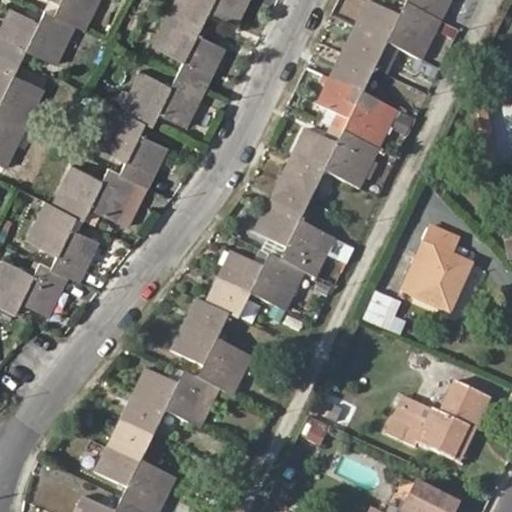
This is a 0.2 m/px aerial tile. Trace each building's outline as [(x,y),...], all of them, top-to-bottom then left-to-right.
[(79,25),(88,30),(102,0),(55,0),(61,3),(55,14),(79,25)] [(209,10),(239,24),(250,0),(175,0),(174,4),(205,19),(209,10)] [(406,0),(404,4),(441,22),(451,0),(406,0)] [(423,60),(441,22),(404,4),(398,17),(366,1),(354,25),(374,34),(379,24),(411,41),(405,53),(422,61),(423,60)] [(207,88),(227,49),(198,34),(205,19),(174,4),(153,46),(183,62),(177,74),(207,88)] [(27,49),(59,65),(79,25),(55,14),(47,10),(41,22),(11,8),(0,30),(0,51),(21,62),(27,49)] [(374,34),(354,25),(341,51),(374,68),(386,43),(401,51),(405,53),(411,41),(379,24),(374,34)] [(374,68),(388,76),(401,51),(386,43),(374,68)] [(0,115),(27,129),(46,90),(15,75),(21,62),(0,51),(0,100),(2,101),(0,103),(0,115)] [(380,104),(361,94),(374,68),(341,51),(328,78),(349,88),(343,100),(375,115),(380,104)] [(159,113),(187,127),(207,88),(177,74),(172,85),(141,70),(121,110),(148,123),(153,125),(159,113)] [(380,104),(375,115),(343,100),(349,88),(328,78),(315,104),(337,115),(347,120),(342,132),(378,150),(397,112),(380,104)] [(138,183),(149,188),(170,147),(143,133),(148,123),(121,110),(115,107),(96,145),(127,162),(120,174),(138,183)] [(477,112),(480,162),(496,161),(493,110),(477,112)] [(0,163),(8,167),(27,129),(0,115),(0,163)] [(337,115),(332,127),(342,132),(347,120),(337,115)] [(342,132),(332,127),(325,140),(335,146),(342,132)] [(343,182),(359,189),(378,150),(342,132),(335,146),(325,140),(303,129),(290,155),(310,165),(317,151),(350,169),(343,182)] [(310,165),(290,155),(278,180),(312,196),(324,172),(343,182),(350,169),(317,151),(310,165)] [(102,214),(118,222),(138,183),(120,174),(107,168),(101,179),(73,165),(53,203),(78,215),(96,224),(102,214)] [(319,231),(300,220),(312,196),(278,180),(266,205),(286,215),(280,226),(314,243),(319,231)] [(27,241),(56,255),(51,267),(82,282),(101,243),(72,228),(78,215),(53,203),(46,200),(27,241)] [(314,243),(280,226),(286,215),(266,205),(253,232),(285,248),(279,260),(305,272),(316,278),(335,239),(319,231),(314,243)] [(409,296),(450,314),(473,263),(453,253),(460,238),(430,224),(405,278),(407,279),(415,283),(409,295),(409,296)] [(269,304),(285,312),(305,272),(279,260),(268,254),(263,267),(229,251),(216,277),(236,286),(242,274),(276,290),(269,304)] [(20,303),(50,317),(70,279),(81,284),(82,282),(51,267),(40,262),(34,275),(3,261),(0,267),(0,306),(15,313),(20,303)] [(228,314),(238,318),(249,294),(269,304),(276,290),(242,274),(236,286),(216,277),(204,302),(228,314)] [(407,279),(402,291),(409,295),(415,283),(407,279)] [(357,314),(383,326),(396,299),(371,287),(357,314)] [(237,350),(217,339),(228,314),(204,302),(195,298),(183,323),(193,327),(203,334),(200,344),(232,359),(237,350)] [(237,350),(232,359),(200,344),(203,334),(193,327),(183,323),(170,350),(202,366),(196,378),(220,389),(233,395),(252,357),(237,350)] [(183,421),(200,429),(220,389),(196,378),(182,372),(177,384),(144,369),(132,395),(152,404),(159,392),(190,408),(183,421)] [(415,447),(416,442),(454,459),(469,426),(475,429),(489,398),(453,380),(438,412),(431,409),(425,420),(397,406),(384,432),(415,447)] [(130,423),(152,435),(163,412),(183,421),(190,408),(159,392),(152,404),(132,395),(120,419),(130,423)] [(158,470),(140,461),(152,435),(130,423),(120,419),(107,446),(125,455),(120,465),(153,480),(158,470)] [(454,459),(459,462),(475,429),(469,426),(454,459)] [(153,480),(120,465),(125,455),(107,446),(95,470),(127,486),(120,501),(142,511),(158,511),(175,479),(158,470),(153,480)] [(448,511),(453,503),(416,484),(401,511),(373,511),(372,511),(448,511)] [(142,511),(120,501),(115,511),(82,496),(74,511),(142,511)]
